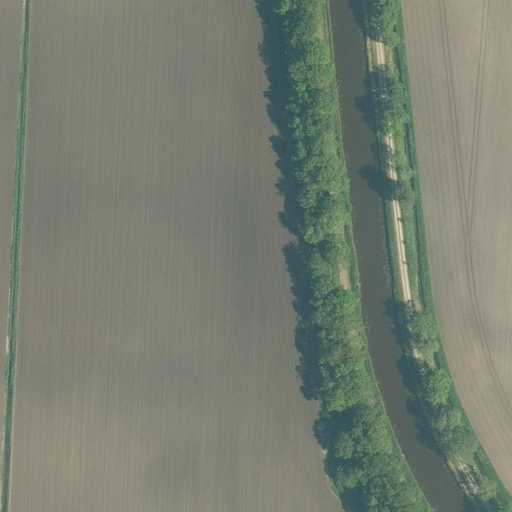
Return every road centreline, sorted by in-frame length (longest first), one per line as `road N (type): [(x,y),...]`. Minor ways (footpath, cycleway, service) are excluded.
road 1 (track): [(487,511),(425,398),(399,297),(370,0)]
road 2 (track): [(312,0),(349,329),(388,448),(422,511)]
